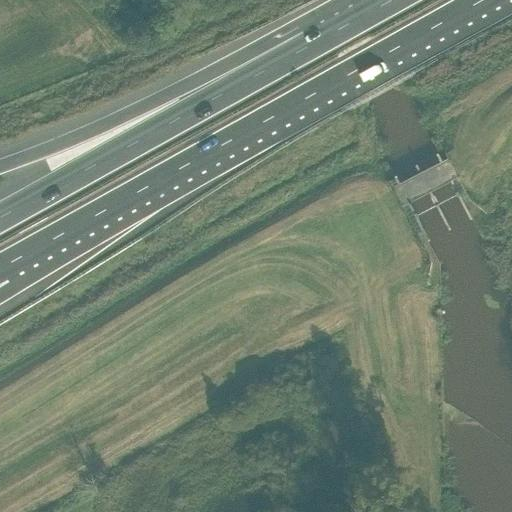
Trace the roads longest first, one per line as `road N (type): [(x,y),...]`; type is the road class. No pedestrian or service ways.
road 1 (track): [(385,397),(350,248),(298,237),(213,269),(0,408)]
road 2 (motorway): [(73,227),(484,0)]
road 3 (motorway): [(326,35),(0,216)]
road 4 (motorway): [(326,35),(0,166)]
